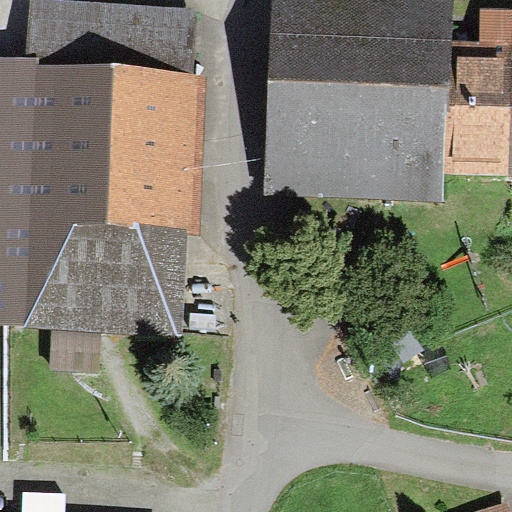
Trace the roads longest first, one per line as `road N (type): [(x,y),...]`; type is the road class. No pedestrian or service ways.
road 1 (unclassified): [(250,434),(236,233),(252,25),(264,0)]
road 2 (unclassified): [(511,472),(250,434)]
